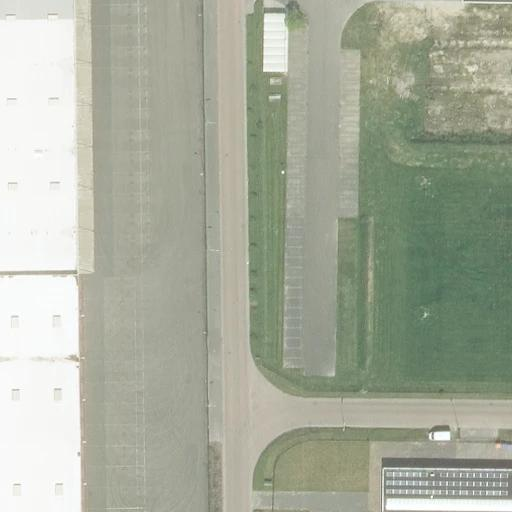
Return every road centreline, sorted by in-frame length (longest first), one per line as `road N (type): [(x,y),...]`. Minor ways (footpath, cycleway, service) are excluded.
road 1 (unclassified): [(240,411),(231,0)]
road 2 (unclassified): [(511,415),(240,411)]
